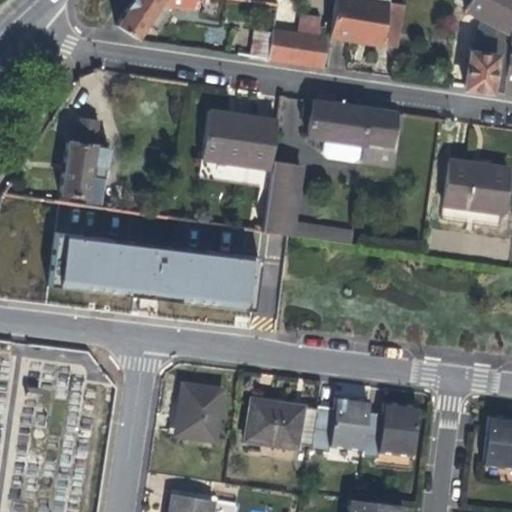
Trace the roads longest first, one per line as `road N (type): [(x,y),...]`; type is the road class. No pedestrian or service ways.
road 1 (residential): [(27,10),(54,36),(90,49),(511,112)]
road 2 (residential): [(141,334),(444,371)]
road 3 (residential): [(141,334),(113,511)]
road 4 (residential): [(0,316),(141,334)]
road 5 (residential): [(427,511),(444,371)]
